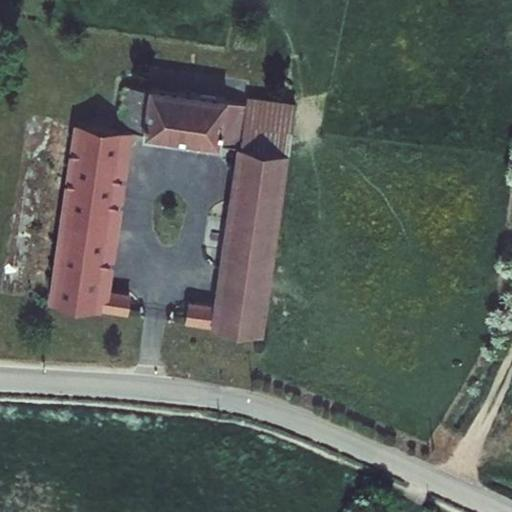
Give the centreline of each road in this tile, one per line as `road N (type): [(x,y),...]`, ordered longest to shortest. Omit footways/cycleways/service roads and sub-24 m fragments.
road 1 (tertiary): [(0,380),(246,403),(505,511)]
road 2 (track): [(451,487),(511,366)]
